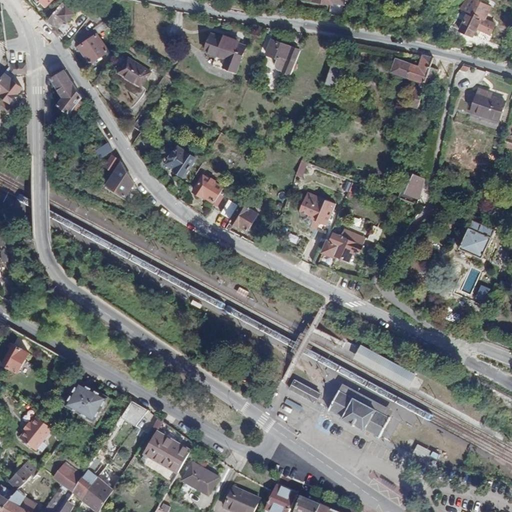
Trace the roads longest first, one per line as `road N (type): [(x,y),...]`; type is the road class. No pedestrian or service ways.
road 1 (residential): [(511,360),(438,342),(200,225),(153,187),(68,58),(35,45)]
road 2 (tertiary): [(307,452),(54,272),(41,229),(35,45)]
road 3 (residential): [(511,70),(165,0)]
road 4 (residential): [(307,452),(255,458),(0,313)]
